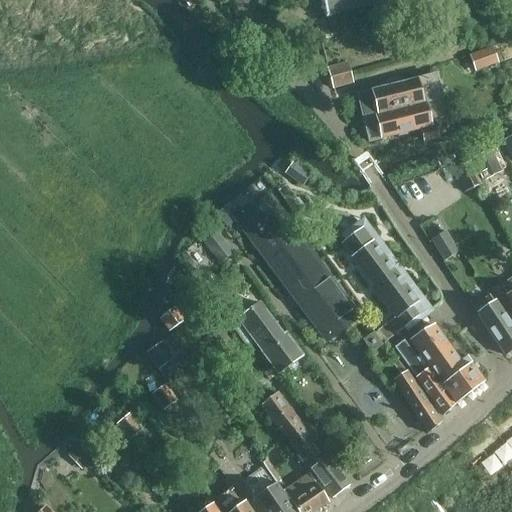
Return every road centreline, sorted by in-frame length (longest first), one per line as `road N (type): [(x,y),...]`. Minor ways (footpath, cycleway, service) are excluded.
road 1 (track): [(0,348),(30,378),(69,373),(110,320),(155,206),(207,169)]
road 2 (residential): [(511,384),(366,170)]
road 3 (residential): [(248,0),(256,36),(366,170)]
road 4 (residential): [(358,511),(511,384)]
